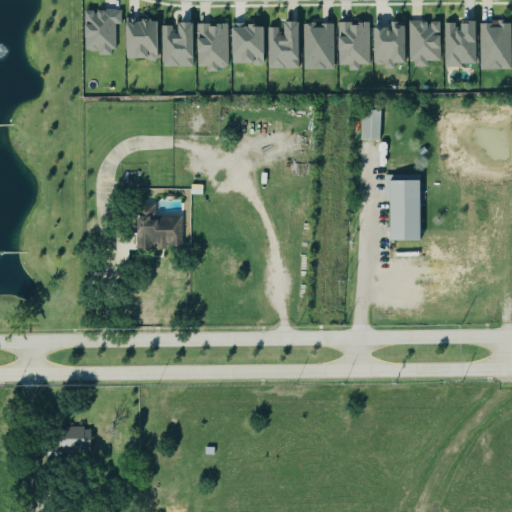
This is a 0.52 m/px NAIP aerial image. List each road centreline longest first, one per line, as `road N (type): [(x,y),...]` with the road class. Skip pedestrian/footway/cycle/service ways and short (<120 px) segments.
road 1 (secondary): [(511,335),(0,341)]
road 2 (secondary): [(0,374),(511,370)]
